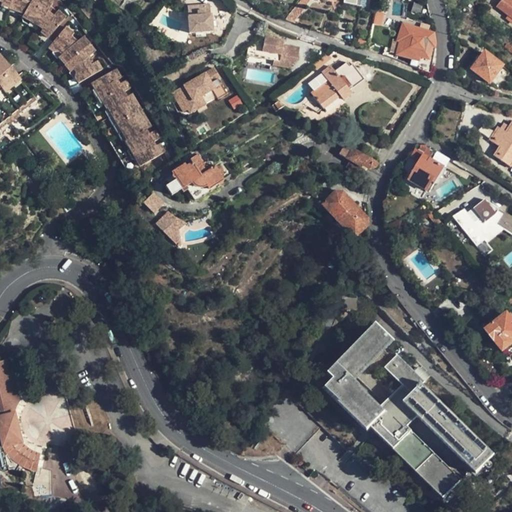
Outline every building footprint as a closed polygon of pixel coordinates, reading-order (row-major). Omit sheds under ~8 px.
[(0,0),(0,13),(17,19),(14,24),(32,34),(35,36),(35,41),(40,45),(64,15),(57,9),(55,11),(52,15),(45,10),(48,6),(51,2),(47,0),(0,0)] [(511,1),(511,0),(500,0),(495,6),(511,18),(511,1)] [(288,21),(292,23),(304,9),(298,4),(285,20),(288,21)] [(52,15),(55,11),(48,6),(45,10),(52,15)] [(197,12),(196,12),(196,16),(189,16),(189,33),(211,32),(209,11),(203,12),(203,10),(197,10),(197,12)] [(418,61),(416,68),(430,74),(435,48),(432,34),(403,25),(397,41),(400,43),(396,55),(418,61)] [(79,37),(75,40),(74,42),(68,37),(69,35),(71,33),(62,27),(41,54),(46,59),(50,56),(67,76),(65,79),(69,87),(101,68),(95,59),(92,61),(89,62),(85,56),(87,54),(90,51),(79,37)] [(284,41),(264,38),(248,54),(247,62),(262,63),(263,57),(264,50),(276,51),(275,59),(274,65),(289,66),(298,58),(299,46),(283,45),(284,41)] [(276,51),(264,50),(263,57),(275,59),(276,51)] [(38,98),(3,52),(0,54),(0,126),(9,119),(11,121),(21,114),(19,112),(38,98)] [(488,84),(501,66),(483,53),(471,70),(488,84)] [(350,92),(365,80),(355,66),(351,69),(347,63),(335,73),(331,66),(322,74),(331,86),(315,98),(323,109),(339,97),(342,101),(352,94),(350,92)] [(146,126),(127,95),(124,96),(121,91),(126,88),(126,86),(125,84),(123,82),(121,82),(119,82),(117,84),(114,77),(116,76),(112,69),(75,91),(107,147),(123,174),(161,153),(155,143),(152,144),(149,140),(152,138),(153,135),(153,133),(151,131),(150,131),(148,131),(145,132),(142,128),(146,126)] [(218,79),(212,70),(182,88),(187,97),(175,104),(181,114),(184,111),(187,115),(195,110),(191,103),(198,98),(212,90),(209,85),(218,79)] [(187,97),(182,88),(170,96),(175,104),(187,97)] [(198,98),(191,103),(195,110),(203,106),(198,98)] [(511,122),(508,128),(501,123),(489,141),(499,148),(494,157),(510,168),(511,164),(511,122)] [(375,168),(379,164),(353,149),(347,158),(350,161),(366,170),(368,167),(370,169),(373,169),(375,168)] [(437,180),(444,168),(423,155),(408,180),(426,192),(434,179),(437,180)] [(184,189),(186,187),(189,185),(199,198),(223,182),(225,181),(215,166),(210,169),(205,167),(199,156),(191,162),(192,164),(187,168),(186,166),(174,173),(184,189)] [(366,170),(350,161),(346,168),(361,178),(366,170)] [(189,185),(186,187),(197,203),(225,184),(223,182),(199,198),(189,185)] [(153,193),(143,204),(156,214),(165,203),(153,193)] [(368,226),(368,219),(349,199),(342,200),(335,193),(322,206),(355,239),(368,226)] [(464,209),(453,218),(477,249),(484,243),(487,245),(505,230),(511,234),(511,217),(484,199),(472,209),(479,217),(474,222),(467,213),(464,209)] [(60,212),(54,203),(38,213),(43,222),(60,212)] [(183,236),(178,232),(185,224),(168,209),(154,225),(176,244),(183,236)] [(472,209),(467,213),(474,222),(479,217),(472,209)] [(442,223),(436,216),(430,219),(436,227),(442,223)] [(511,344),(511,317),(511,315),(507,318),(506,316),(486,333),(501,353),(511,344)] [(475,435),(424,385),(425,383),(419,377),(398,356),(385,369),(390,374),(403,386),(402,387),(381,409),(362,391),(352,381),(365,369),(381,353),(392,341),(374,324),(358,339),(334,363),(326,372),(332,378),(324,387),(368,430),(372,427),(443,496),(457,484),(462,478),(409,426),(419,416),(477,472),(495,453),(475,435)] [(0,416),(3,417),(10,404),(0,366),(0,416)] [(3,417),(0,416),(0,478),(6,480),(8,473),(30,477),(34,459),(19,454),(11,447),(3,417)]
